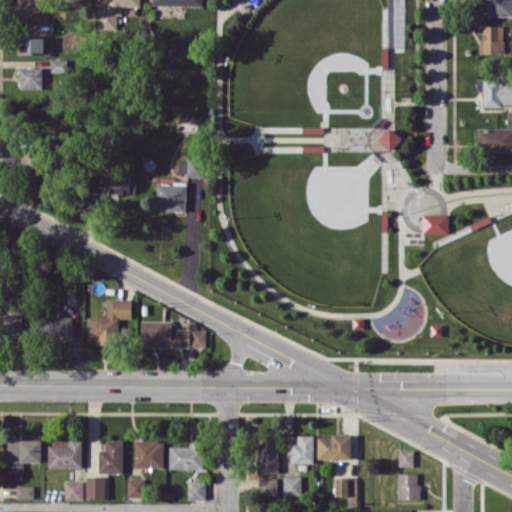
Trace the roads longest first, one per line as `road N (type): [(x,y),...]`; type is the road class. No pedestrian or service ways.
road 1 (tertiary): [(0,204),(511,474)]
road 2 (tertiary): [(0,383),(345,386)]
road 3 (residential): [(434,0),(434,167)]
road 4 (tertiary): [(345,386),(511,387)]
road 5 (residential): [(227,386),(226,511)]
